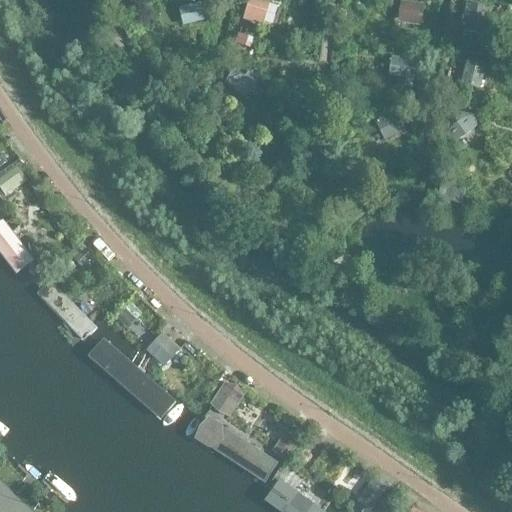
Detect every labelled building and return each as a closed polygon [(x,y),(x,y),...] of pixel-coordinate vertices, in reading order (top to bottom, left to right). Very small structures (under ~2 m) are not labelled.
[(195,28),(197,1),(182,0),(175,0),(173,26),(195,28)] [(272,5),(255,0),(243,0),(237,20),(264,29),(272,5)] [(416,1),(407,0),(382,0),(380,18),(413,23),(416,1)] [(461,40),(480,42),(483,4),(464,2),(461,40)] [(419,61),(393,57),(390,83),(415,87),(419,61)] [(486,63),(463,63),(463,89),(486,89),(486,63)] [(234,70),(225,84),(244,96),(255,93),(264,80),(251,71),(246,78),(234,70)] [(374,141),(395,117),(377,102),(357,126),(374,141)] [(470,113),(441,111),(440,137),(469,138),(470,113)] [(3,224),(0,226),(0,253),(17,275),(33,262),(3,224)] [(101,327),(55,283),(44,295),(90,338),(101,327)] [(161,365),(176,349),(166,339),(151,355),(161,365)] [(194,421),(194,418),(194,417),(193,415),(193,414),(192,413),(191,411),(189,410),(155,381),(126,357),(112,346),(110,345),(109,344),(107,344),(105,344),(104,345),(102,346),(100,349),(99,350),(99,352),(99,354),(100,357),(105,363),(125,380),(178,424),(180,425),(181,426),(183,427),(186,427),(189,426),(192,425),(193,424),(194,421)] [(214,409),(236,416),(246,388),(224,380),(214,409)] [(222,429),(208,420),(195,440),(208,448),(211,445),(266,481),(275,468),(220,431),(222,429)] [(378,477),(357,506),(366,511),(374,511),(392,487),(378,477)] [(317,511),(279,483),(266,500),(282,511),(317,511)]
